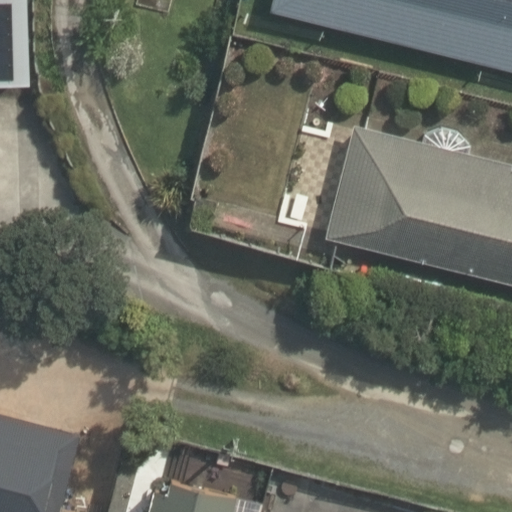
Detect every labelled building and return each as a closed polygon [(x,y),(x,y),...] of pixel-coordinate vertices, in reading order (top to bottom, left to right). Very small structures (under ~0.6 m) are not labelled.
[(0,0),(0,84),(28,84),(25,0),(0,0)] [(511,0),(272,0),(269,11),(511,73),(511,0)] [(326,247),(511,289),(511,165),(353,129),(328,238),(326,247)] [(0,511),(60,511),(82,434),(75,433),(76,432),(0,411),(0,511)] [(227,511),(232,494),(170,479),(166,492),(153,489),(147,511),(227,511)]
